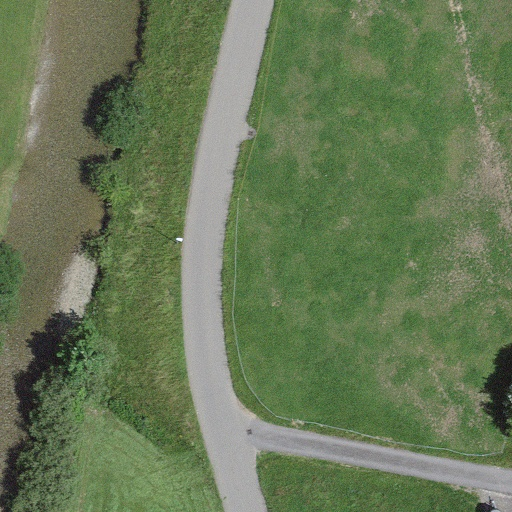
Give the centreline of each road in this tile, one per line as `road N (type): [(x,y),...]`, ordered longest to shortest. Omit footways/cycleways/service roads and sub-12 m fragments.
road 1 (unclassified): [(247,511),(205,342),(206,253),(254,0)]
road 2 (track): [(500,473),(222,433)]
